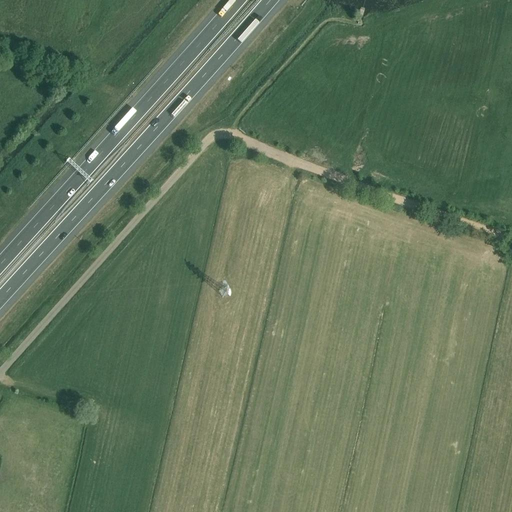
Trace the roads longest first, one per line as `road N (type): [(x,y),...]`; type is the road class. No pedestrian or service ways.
road 1 (motorway): [(0,302),(270,0)]
road 2 (motorway): [(238,0),(0,268)]
road 3 (unclassified): [(0,373),(208,138),(224,134)]
road 4 (track): [(511,238),(224,134)]
